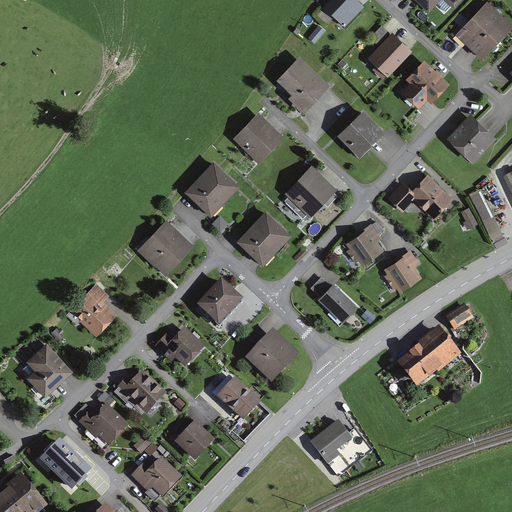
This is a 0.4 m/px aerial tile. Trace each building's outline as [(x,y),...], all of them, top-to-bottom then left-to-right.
[(364,7),(356,0),(331,0),(325,7),(345,27),(364,7)] [(413,0),(428,14),(441,0),(444,0),(454,9),(462,0),(413,0)] [(511,27),(511,25),(487,3),(456,37),(482,60),(511,27)] [(379,48),(391,35),(382,26),(370,39),(379,48)] [(412,51),(392,33),(391,35),(379,48),(369,59),(388,77),(412,51)] [(424,60),(407,79),(411,83),(403,92),(420,108),(429,99),(432,102),(449,83),(424,60)] [(325,86),(299,61),(281,80),(296,94),(292,98),(303,109),(325,86)] [(381,132),(363,114),(342,135),(359,153),(381,132)] [(279,136),(257,116),(237,138),(259,158),(279,136)] [(472,158),(491,138),(472,119),(452,140),(472,158)] [(236,186),(214,165),(188,192),(210,213),(236,186)] [(333,189),(311,168),(288,193),(309,213),(333,189)] [(451,197),(428,176),(414,192),(412,194),(416,198),(435,215),(451,197)] [(412,194),(414,192),(404,183),(391,197),(405,210),(416,198),(412,194)] [(480,189),(469,194),(491,239),(501,234),(480,189)] [(463,228),(473,222),(463,206),(454,211),(463,228)] [(220,215),(213,223),(221,231),(229,222),(220,215)] [(262,262),(287,235),(266,215),(241,242),(262,262)] [(188,245),(166,224),(143,249),(166,270),(188,245)] [(368,231),(349,244),(363,262),(381,249),(368,231)] [(406,257),(387,269),(400,289),(419,277),(406,257)] [(218,322),(240,300),(222,283),(200,305),(218,322)] [(333,286),(321,299),(343,319),(355,306),(333,286)] [(114,314),(101,302),(106,296),(95,287),(73,311),(97,333),(114,314)] [(382,302),(377,295),(371,299),(376,306),(382,302)] [(473,318),(465,304),(446,316),(454,329),(473,318)] [(364,321),(370,316),(363,309),(357,315),(364,321)] [(172,339),(166,334),(154,346),(171,362),(175,358),(185,367),(205,346),(184,326),(172,339)] [(461,355),(438,327),(416,344),(418,347),(397,363),(417,387),(441,369),(442,370),(461,355)] [(272,379),(295,354),(273,334),(250,358),(272,379)] [(42,345),(26,360),(35,369),(27,377),(45,395),(73,369),(46,341),(42,345)] [(146,414),(167,392),(142,369),(131,381),(126,377),(117,386),(146,414)] [(260,401),(236,378),(219,396),(243,418),(259,402),(260,401)] [(271,413),(259,402),(243,418),(232,429),(244,441),(271,413)] [(109,445),(127,426),(106,406),(97,415),(92,410),(81,421),(96,436),(98,434),(109,445)] [(195,461),(215,439),(195,420),(174,441),(195,461)] [(351,439),(339,423),(313,441),(328,462),(339,455),(335,450),(351,439)] [(60,437),(40,458),(72,490),(92,469),(60,437)] [(143,456),(150,447),(141,439),(133,447),(143,456)] [(163,496),(180,479),(161,460),(151,470),(146,465),(134,477),(147,490),(151,486),(163,496)] [(0,511),(38,511),(44,507),(21,479),(0,496),(0,511)]
